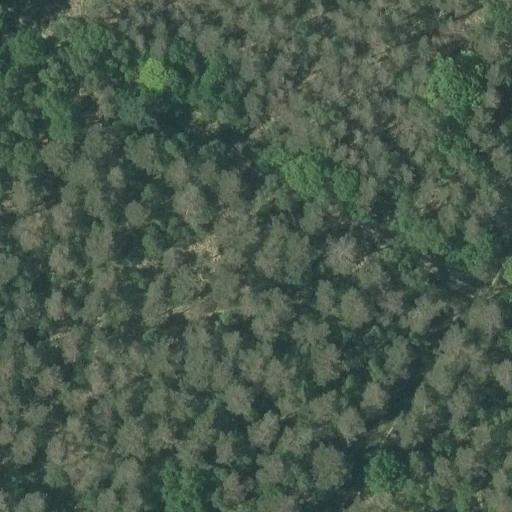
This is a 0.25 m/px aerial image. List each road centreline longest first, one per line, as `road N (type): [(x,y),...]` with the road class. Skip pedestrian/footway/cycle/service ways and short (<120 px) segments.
road 1 (track): [(479,309),(0,15)]
road 2 (track): [(479,309),(359,511)]
